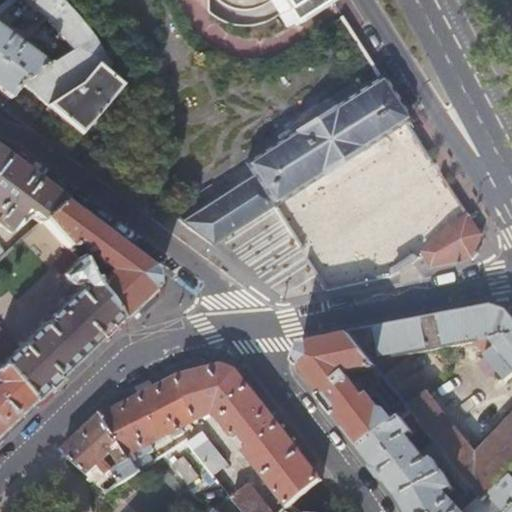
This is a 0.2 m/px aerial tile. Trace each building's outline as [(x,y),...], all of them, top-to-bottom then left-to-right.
[(27,0),(74,50),(92,38),(58,0),(6,0),(2,4),(0,6),(0,93),(8,99),(21,83),(47,67),(0,31),(0,14),(15,0),(27,0)] [(268,0),(286,28),(293,23),(294,26),(324,7),(322,5),(330,0),(329,0),(268,0)] [(21,83),(94,146),(132,103),(119,92),(123,88),(103,73),(111,69),(92,38),(74,50),(47,67),(21,83)] [(406,120),(380,78),(248,164),(257,177),(186,225),(215,247),(276,206),(406,120)] [(41,219),(61,200),(5,159),(0,165),(0,226),(9,233),(29,216),(36,221),(37,222),(41,219)] [(92,287),(119,321),(150,292),(149,266),(61,200),(41,219),(68,249),(71,246),(70,245),(75,241),(91,254),(89,257),(91,262),(88,266),(102,277),(92,287)] [(449,229),(423,252),(432,268),(471,259),(481,235),(468,215),(449,229)] [(0,368),(32,404),(119,321),(92,287),(79,262),(68,249),(41,219),(37,222),(36,221),(2,252),(0,253),(0,308),(7,303),(10,306),(64,257),(71,264),(57,277),(67,289),(73,288),(76,292),(0,363),(0,368)] [(413,411),(425,425),(483,499),(488,494),(511,474),(511,473),(511,317),(506,311),(492,306),(350,333),(352,335),(378,367),(406,401),(413,411)] [(0,353),(9,344),(0,333),(0,353)] [(328,405),(362,449),(413,411),(406,401),(391,413),(389,411),(382,410),(370,396),(367,398),(358,387),(362,385),(358,380),(354,382),(348,375),(371,368),(372,370),(375,370),(375,368),(378,367),(352,335),(309,343),(299,368),(328,405)] [(241,449),(286,507),(321,478),(275,419),(236,369),(223,365),(176,377),(103,415),(130,459),(115,471),(122,482),(153,462),(149,454),(153,452),(154,448),(153,445),(184,429),(186,431),(189,432),(195,428),(197,426),(195,423),(213,414),(232,438),(238,434),(247,445),(241,449)] [(0,434),(32,404),(0,368),(0,434)] [(385,478),(401,499),(445,475),(436,460),(430,463),(411,438),(425,425),(413,411),(362,449),(385,478)] [(130,459),(103,415),(64,452),(95,483),(94,481),(98,484),(104,479),(96,470),(99,467),(108,476),(115,471),(130,459)] [(189,444),(228,492),(244,511),(270,511),(248,485),(245,487),(202,434),(189,444)] [(408,511),(464,511),(447,493),(456,489),(447,473),(445,475),(401,499),(408,511)] [(498,507),(502,511),(505,511),(511,506),(511,475),(511,474),(488,494),(494,502),(491,505),(496,509),(498,507)]
